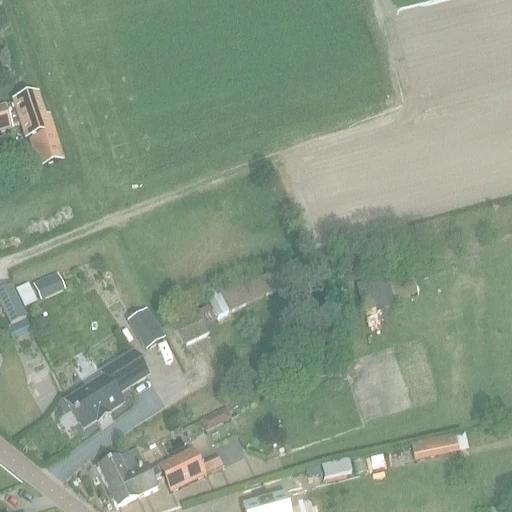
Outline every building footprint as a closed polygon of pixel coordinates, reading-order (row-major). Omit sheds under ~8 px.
[(0,131),(10,129),(8,124),(19,120),(25,141),(35,138),(43,166),(61,160),(48,117),(42,119),(35,96),(13,103),(14,105),(0,109),(0,131)] [(49,271),(31,279),(36,292),(55,284),(49,271)] [(385,275),(356,283),(364,311),(393,303),(385,275)] [(203,296),(208,306),(174,323),(186,347),(208,336),(204,327),(228,315),(228,314),(245,306),(241,296),(252,291),(244,276),(203,296)] [(28,285),(16,290),(24,308),(36,303),(29,287),(28,285)] [(0,292),(0,306),(10,328),(26,321),(11,288),(0,292)] [(146,313),(127,325),(144,352),(163,340),(146,313)] [(13,329),(19,342),(32,336),(27,323),(13,329)] [(103,378),(64,403),(82,431),(96,422),(96,423),(109,415),(108,414),(122,406),(116,397),(147,377),(132,355),(101,375),(103,378)] [(314,372),(317,379),(335,372),(333,364),(314,372)] [(224,410),(215,414),(216,415),(218,419),(225,422),(229,420),(224,410)] [(410,445),(414,463),(458,454),(454,435),(410,445)] [(169,494),(205,477),(192,451),(148,473),(145,466),(144,466),(136,450),(118,459),(118,458),(97,468),(117,508),(156,489),(151,480),(160,476),(169,494)] [(321,468),(324,482),(351,475),(347,461),(321,468)] [(289,511),(284,494),(241,506),(242,511),(289,511)]
